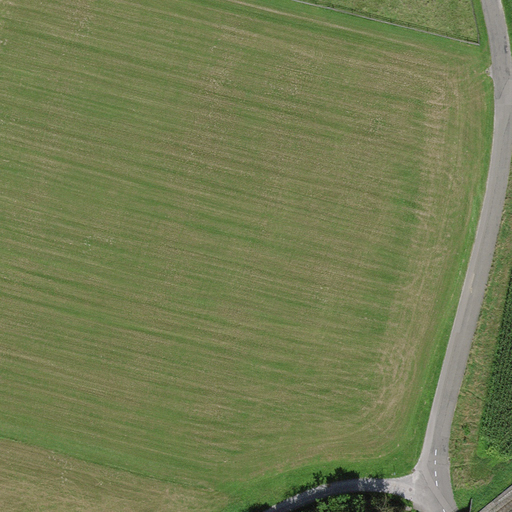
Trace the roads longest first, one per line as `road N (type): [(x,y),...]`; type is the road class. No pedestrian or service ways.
road 1 (unclassified): [(489,0),(507,96),(502,152),(435,458),(444,511)]
road 2 (track): [(436,487),(356,485),(283,511)]
